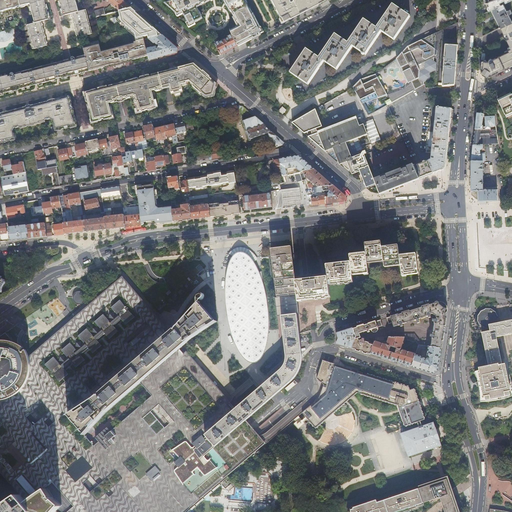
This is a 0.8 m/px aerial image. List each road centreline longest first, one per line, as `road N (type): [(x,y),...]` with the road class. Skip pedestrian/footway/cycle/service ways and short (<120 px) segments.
road 1 (residential): [(306,149),(0,202)]
road 2 (residential): [(0,152),(248,97)]
road 3 (secondary): [(85,260),(150,239),(299,222)]
road 4 (residential): [(454,288),(326,327),(319,344)]
road 5 (secondary): [(477,506),(480,452),(457,376)]
road 6 (residential): [(319,344),(446,379)]
road 7 (secondary): [(446,379),(477,506)]
road 8 (residential): [(354,0),(242,57)]
road 9 (residential): [(319,344),(299,222)]
